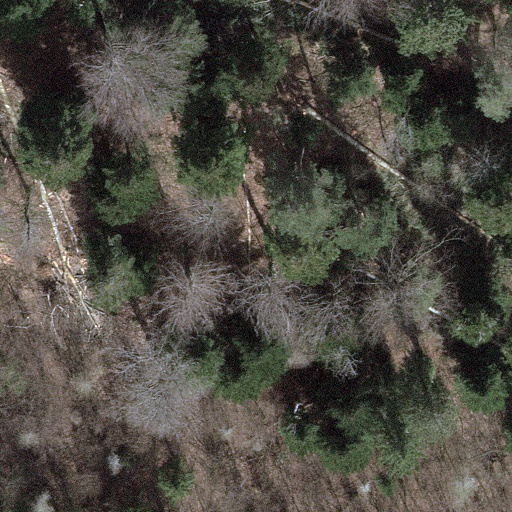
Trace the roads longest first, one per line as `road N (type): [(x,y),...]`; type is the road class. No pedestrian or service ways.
road 1 (track): [(265,0),(511,54)]
road 2 (track): [(166,511),(0,429)]
